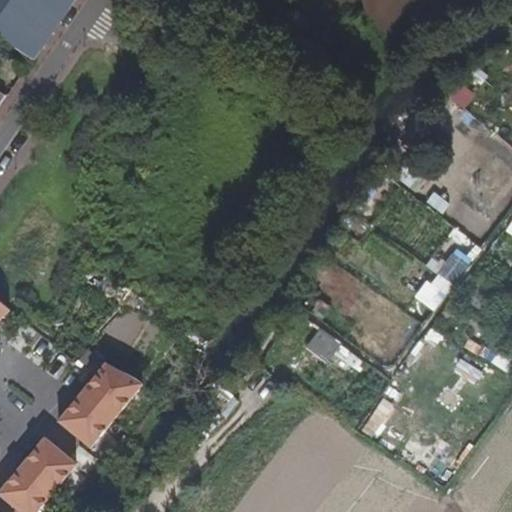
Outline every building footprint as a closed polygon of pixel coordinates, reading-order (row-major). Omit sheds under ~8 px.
[(0,0),(0,39),(33,62),(75,0),(0,0)] [(418,191),(429,174),(405,158),(394,175),(418,191)] [(502,218),(511,201),(511,175),(490,211),(502,218)] [(0,321),(10,314),(0,306),(0,321)] [(511,375),(511,353),(499,346),(490,361),(511,375)] [(471,422),(502,377),(472,357),(441,402),(471,422)] [(106,366),(82,396),(114,423),(143,387),(106,366)] [(91,451),(114,423),(82,396),(59,424),(91,451)] [(77,467),(45,441),(22,469),(54,495),(77,467)] [(40,511),(54,495),(22,469),(0,494),(0,497),(17,511),(40,511)]
